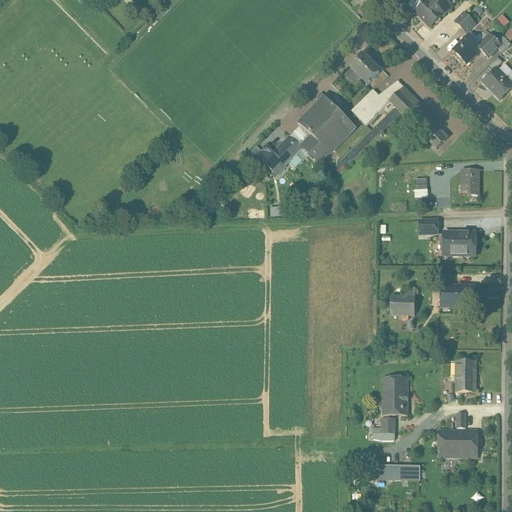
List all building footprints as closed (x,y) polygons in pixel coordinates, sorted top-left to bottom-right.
[(452,8),(444,0),(428,0),(423,6),(417,0),(413,0),(408,6),(416,13),(415,14),(430,29),(444,15),(452,8)] [(464,14),(455,23),(461,28),(469,20),(464,14)] [(502,16),(494,25),(501,32),(509,23),(502,16)] [(469,20),(461,28),(467,34),(475,26),(469,20)] [(469,36),(453,52),(466,66),(480,52),(483,50),(480,46),(469,36)] [(497,43),(490,36),(480,46),(483,50),(480,52),(488,59),(498,50),(501,46),(497,43)] [(503,37),(497,43),(501,46),(498,50),(502,54),(511,45),(503,37)] [(380,73),(365,57),(352,70),(361,79),(367,86),(380,73)] [(497,58),(488,68),(493,73),(497,69),(502,64),(497,58)] [(511,83),(497,69),(493,73),(482,83),(500,101),(509,92),(508,91),(511,86),(511,83)] [(352,70),(344,77),(354,87),(361,79),(352,70)] [(398,83),(379,97),(382,99),(360,121),(366,127),(390,103),(389,103),(404,89),(398,83)] [(434,119),(404,89),(389,103),(395,108),(406,119),(419,133),(431,121),(434,119)] [(373,92),(352,113),(360,121),(382,99),(379,97),(373,92)] [(321,95),(316,100),(319,103),(297,124),(300,127),(307,135),(312,140),(313,139),(329,155),(355,129),(321,95)] [(406,119),(395,108),(321,181),(326,187),(382,132),(387,138),(406,119)] [(449,139),(431,121),(419,133),(437,151),(449,139)] [(329,155),(313,139),(312,140),(307,135),(300,127),(289,138),(302,150),(308,157),(309,157),(308,157),(318,167),(329,155)] [(289,138),(288,137),(272,154),(271,154),(285,167),(296,156),(302,150),(289,138)] [(413,138),(405,148),(409,152),(418,143),(413,138)] [(256,147),(246,157),(256,164),(260,160),(258,158),(262,153),(256,147)] [(263,150),(263,151),(263,152),(262,153),(258,158),(260,160),(276,176),(285,167),(271,154),(272,154),(269,151),(268,150),(268,149),(267,148),(266,148),(265,148),(264,149),(263,150)] [(308,157),(302,150),(296,156),(303,162),(308,157)] [(480,171),(472,171),(472,172),(461,172),(461,193),(479,193),(480,171)] [(282,207),(270,208),(271,217),(282,217),(282,207)] [(420,220),(420,236),(441,236),(440,219),(420,220)] [(476,234),(444,234),(443,256),(475,256),(476,234)] [(475,286),(441,285),(440,308),(475,309),(475,286)] [(415,288),(401,288),(401,297),(415,297),(415,288)] [(401,297),(391,297),(390,316),(414,316),(415,297),(401,297)] [(475,363),(457,362),(456,393),(475,393),(475,363)] [(408,379),(383,379),(383,417),(394,416),(408,416),(408,379)] [(465,415),(457,414),(457,431),(465,431),(465,415)] [(394,435),(394,416),(383,417),(382,435),(394,435)] [(457,431),(438,431),(438,448),(438,458),(478,459),(478,432),(465,431),(457,431)] [(438,448),(425,448),(425,458),(438,458),(438,448)] [(402,468),(375,468),(375,480),(402,481),(402,468)] [(420,469),(402,468),(402,481),(419,481),(420,469)]
